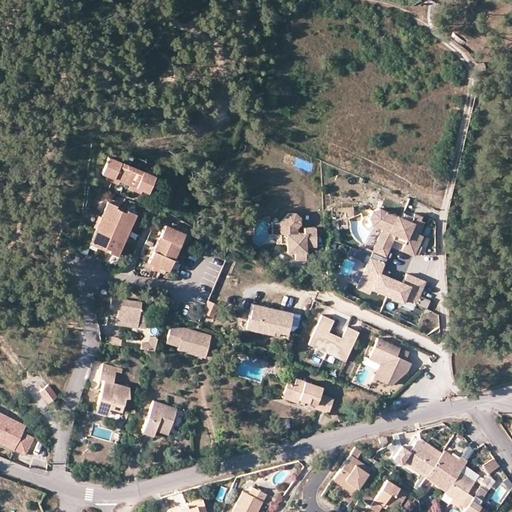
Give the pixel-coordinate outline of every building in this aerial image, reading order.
[(146,191),(152,176),(106,157),(100,173),(106,175),(112,177),(118,180),(128,184),(134,186),(141,189),(146,191)] [(116,255),(123,240),(127,229),(133,214),(125,210),(124,213),(119,211),(114,209),(115,206),(107,202),(100,218),(96,228),(90,243),(97,247),(98,244),(104,247),(110,249),(108,251),(116,255)] [(381,228),(371,250),(384,255),(391,239),(394,233),(404,238),(402,244),(400,249),(413,254),(421,234),(417,233),(422,220),(419,219),(420,215),(412,212),(411,216),(402,212),(400,217),(378,207),(371,210),(368,217),(371,223),(381,228)] [(276,235),(277,244),(287,243),(294,243),(295,253),(295,261),(306,260),(306,247),(316,246),(315,228),(304,228),(304,234),(297,234),(296,229),(301,224),(300,218),(296,214),(289,215),(280,223),(279,223),(279,227),(281,227),(281,232),(280,232),(280,235),(276,235)] [(92,227),(96,228),(100,218),(96,216),(92,227)] [(279,227),(279,223),(272,224),(273,235),(276,235),(280,235),(280,232),(281,232),(281,227),(279,227)] [(170,228),(164,226),(149,262),(154,264),(158,266),(162,268),(168,270),(184,234),(179,232),(173,230),(170,228)] [(131,231),(127,229),(123,240),(127,242),(131,231)] [(394,233),(391,239),(402,244),(404,238),(394,233)] [(294,243),(287,243),(287,253),(295,253),(294,243)] [(371,250),(356,287),(369,293),(371,288),(402,301),(403,298),(426,308),(430,299),(418,294),(424,280),(405,272),(401,281),(379,272),(386,256),(384,255),(371,250)] [(141,308),(142,302),(112,297),(109,316),(117,317),(117,321),(139,325),(139,322),(147,323),(148,310),(141,308)] [(209,301),(204,313),(214,317),(219,305),(209,301)] [(286,334),(291,312),(252,304),(246,328),(272,334),(273,331),(286,334)] [(359,332),(347,327),(342,339),(329,332),(334,321),(323,315),(309,345),(345,361),(359,332)] [(139,322),(139,325),(117,321),(116,325),(146,329),(147,323),(139,322)] [(171,325),(167,338),(197,347),(195,354),(204,357),(211,337),(171,325)] [(109,343),(119,344),(120,337),(111,336),(109,343)] [(145,349),(152,350),(156,337),(149,336),(147,343),(146,343),(145,349)] [(197,347),(167,338),(166,342),(178,346),(177,349),(195,354),(197,347)] [(369,356),(380,362),(374,378),(390,386),(407,371),(410,362),(405,360),(396,356),(399,349),(377,338),(369,356)] [(399,349),(396,356),(405,360),(408,353),(399,349)] [(100,378),(104,379),(94,415),(107,419),(108,415),(117,418),(123,397),(126,398),(130,387),(114,383),(117,371),(118,368),(104,364),(100,378)] [(282,372),(284,366),(276,364),(274,369),(282,372)] [(320,394),(322,387),(296,378),(294,384),(286,381),(282,394),(289,396),(288,400),(297,403),(298,399),(303,401),(315,404),(314,408),(328,413),(333,399),(320,394)] [(51,405),(58,397),(49,387),(41,394),(51,405)] [(175,409),(152,401),(141,432),(152,436),(155,429),(167,433),(175,409)] [(0,412),(0,432),(0,433),(0,442),(13,450),(14,448),(25,454),(33,438),(22,432),(25,425),(0,412)] [(400,465),(404,461),(425,475),(438,457),(415,443),(409,452),(401,447),(393,460),(400,465)] [(426,444),(423,448),(438,457),(440,454),(426,444)] [(349,454),(356,457),(360,449),(354,446),(349,454)] [(440,454),(438,457),(425,475),(425,478),(446,491),(459,471),(464,464),(465,461),(459,457),(457,460),(442,451),(440,454)] [(342,485),(353,492),(370,467),(356,457),(349,454),(332,478),(342,485)] [(499,464),(494,458),(483,466),(488,472),(499,464)] [(464,464),(459,471),(472,479),(473,480),(477,473),(464,464)] [(445,493),(464,506),(477,487),(471,483),(472,479),(459,471),(446,491),(445,493)] [(396,511),(403,499),(394,493),(398,487),(386,479),(375,495),(370,502),(367,505),(376,511),(379,511),(383,507),(385,504),(388,506),(396,511)] [(342,485),(341,487),(351,494),(353,492),(342,485)] [(485,511),(487,510),(478,503),(487,490),(478,485),(477,487),(464,506),(459,511),(485,511)] [(256,511),(266,494),(251,486),(247,494),(242,491),(231,511),(256,511)] [(361,496),(370,502),(375,495),(366,489),(361,496)] [(400,507),(407,511),(410,511),(415,504),(406,498),(400,507)] [(205,511),(201,499),(185,504),(186,507),(179,510),(177,506),(170,508),(166,511),(205,511)]
